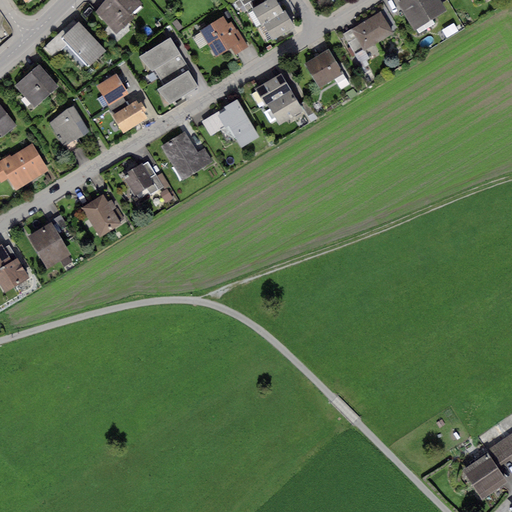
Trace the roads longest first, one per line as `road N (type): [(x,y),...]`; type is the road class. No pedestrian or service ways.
road 1 (track): [(0,340),(137,302),(219,307),(293,359),(446,511)]
road 2 (residential): [(319,30),(0,223)]
road 3 (track): [(196,300),(511,178)]
